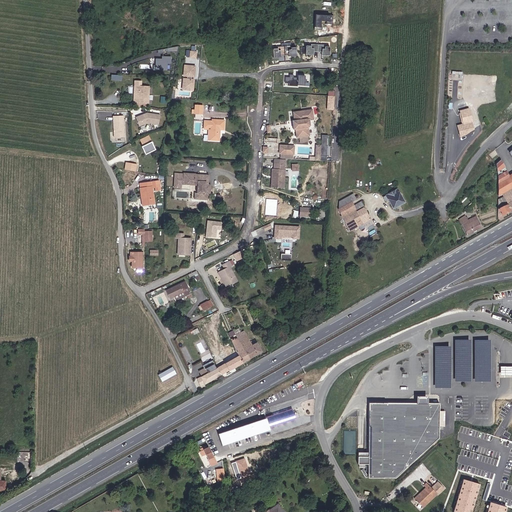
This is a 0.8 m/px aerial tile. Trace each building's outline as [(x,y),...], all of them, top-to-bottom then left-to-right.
[(312,45),(307,45),(307,55),(315,55),(315,48),(312,48),(312,45)] [(298,56),(298,46),(292,47),(292,49),(290,49),(290,57),(298,56)] [(331,56),(331,46),(326,46),(326,48),(323,48),(322,55),(331,56)] [(280,47),(274,47),(274,57),(282,57),(282,50),(280,50),(280,47)] [(172,64),(171,56),(162,56),(162,59),(156,59),(156,68),(167,68),(167,64),(172,64)] [(196,66),(184,65),(182,90),(194,91),(196,66)] [(306,85),(306,75),(290,74),(290,77),(286,77),(286,83),(289,83),(289,86),(298,87),(298,85),(306,85)] [(150,103),(150,85),(134,85),(134,103),(150,103)] [(203,114),(204,105),(195,104),(194,114),(203,114)] [(474,129),(469,108),(459,111),(463,124),(457,125),(460,138),(474,129)] [(313,109),(294,112),(294,120),(293,121),(294,129),(296,129),(297,137),(310,135),(309,128),(310,126),(310,120),(315,120),(313,109)] [(148,112),(136,117),(140,127),(149,123),(159,124),(160,114),(148,112)] [(125,137),(124,115),(113,116),(114,137),(125,137)] [(212,121),(205,120),(204,129),(209,129),(208,140),(221,141),(221,130),(225,130),(225,120),(212,119),(212,121)] [(156,149),(149,135),(139,140),(145,154),(156,149)] [(295,145),(280,144),(280,154),(295,155),(295,145)] [(287,159),(275,158),(274,168),(272,168),(271,187),(285,188),(287,159)] [(498,171),(504,166),(499,160),(493,165),(498,171)] [(137,164),(126,162),(124,171),(136,172),(137,164)] [(511,179),(507,171),(499,176),(499,196),(502,194),(508,205),(499,209),(504,215),(511,209),(511,179)] [(209,174),(175,172),(174,188),(185,188),(186,185),(197,185),(197,193),(195,193),(195,198),(208,199),(209,194),(211,194),(211,184),(209,184),(209,174)] [(160,180),(140,183),(143,205),(156,204),(153,188),(155,188),(156,191),(162,190),(160,180)] [(398,188),(385,195),(393,209),(405,202),(398,188)] [(354,194),(340,201),(339,209),(350,231),(372,220),(362,201),(355,205),(353,202),(357,199),(354,194)] [(277,200),(266,199),(265,215),(276,215),(277,200)] [(311,208),(300,207),(300,215),(311,216),(311,208)] [(466,214),(460,218),(468,236),(483,227),(476,216),(468,219),(466,214)] [(222,222),(207,220),(205,237),(216,238),(217,230),(222,230),(222,222)] [(263,226),(266,231),(273,227),(271,223),(263,226)] [(300,226),(275,225),(274,238),(299,239),(300,226)] [(145,229),(139,229),(139,234),(143,235),(143,247),(145,247),(145,241),(153,241),(153,231),(145,231),(145,229)] [(185,233),(176,232),(176,239),(178,239),(178,254),(191,254),(192,238),(185,237),(185,233)] [(143,252),(130,252),(131,256),(129,256),(129,261),(132,262),(132,268),(143,268),(143,252)] [(228,267),(218,273),(226,287),(239,281),(231,266),(233,266),(230,261),(226,263),(228,267)] [(185,281),(166,290),(170,299),(175,297),(177,301),(192,294),(185,281)] [(211,299),(200,305),(204,311),(215,306),(211,299)] [(239,355),(244,362),(262,352),(257,343),(252,345),(245,331),(237,335),(239,338),(232,341),(239,355)] [(456,339),(455,381),(471,382),(472,340),(456,339)] [(490,381),(490,340),(475,340),(475,382),(490,381)] [(453,347),(436,346),(434,388),(451,389),(453,347)] [(239,355),(219,367),(222,374),(244,362),(239,355)] [(501,375),(511,374),(511,366),(501,367),(501,375)] [(173,367),(159,374),(162,381),(176,373),(173,367)] [(219,367),(197,378),(202,386),(222,374),(219,367)] [(439,438),(441,403),(430,403),(429,396),(418,396),(418,402),(368,402),(369,480),(396,479),(439,438)] [(293,410),(216,430),(220,444),(268,431),(266,426),(295,418),(293,410)] [(461,427),(460,434),(471,437),(470,438),(484,441),(485,433),(461,427)] [(208,448),(200,451),(209,467),(217,464),(208,448)] [(23,461),(30,462),(31,452),(24,451),(23,461)] [(246,458),(232,462),(233,470),(238,469),(241,479),(250,475),(246,458)] [(461,478),(452,511),(453,511),(469,511),(478,483),(461,478)] [(445,488),(439,482),(432,488),(427,483),(425,485),(427,487),(420,493),(422,495),(420,497),(417,493),(413,497),(424,508),(445,488)] [(488,501),(484,511),(503,511),(505,506),(488,501)] [(285,511),(278,503),(268,511),(269,511),(285,511)]
